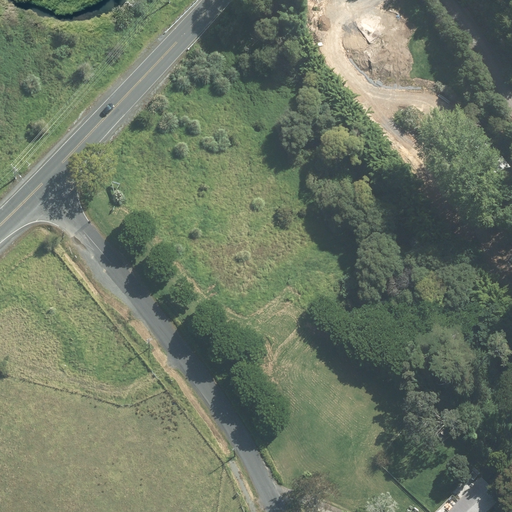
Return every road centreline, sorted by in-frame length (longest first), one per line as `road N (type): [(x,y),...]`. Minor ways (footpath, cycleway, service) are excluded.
road 1 (unclassified): [(272,511),(238,438),(165,331),(40,185)]
road 2 (secondary): [(40,185),(218,0)]
road 3 (unknown): [(376,94),(435,97),(449,119),(442,140),(420,149),(379,113)]
road 4 (unknown): [(364,0),(336,6),(324,24),(345,71),(376,94)]
